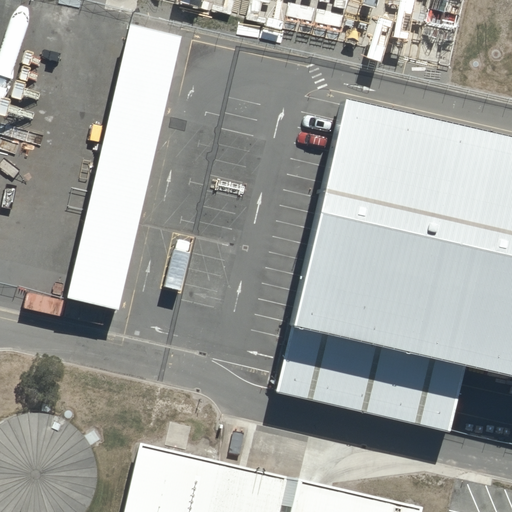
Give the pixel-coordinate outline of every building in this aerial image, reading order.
[(177,36),(124,24),(60,298),(113,311),(177,36)] [(0,80),(21,86),(24,75),(32,77),(36,61),(25,58),(26,52),(0,45),(0,80)] [(0,89),(0,124),(12,127),(20,89),(7,86),(6,91),(0,89)] [(511,140),(334,99),(265,394),(444,435),(460,368),(511,379),(511,140)] [(179,233),(169,271),(186,275),(196,237),(179,233)] [(104,423),(125,428),(146,416),(148,406),(109,398),(104,423)] [(42,413),(22,412),(3,417),(0,419),(0,511),(78,511),(84,505),(90,487),(91,467),(86,448),(75,432),(60,420),(42,413)] [(413,511),(415,506),(134,442),(118,511),(413,511)]
